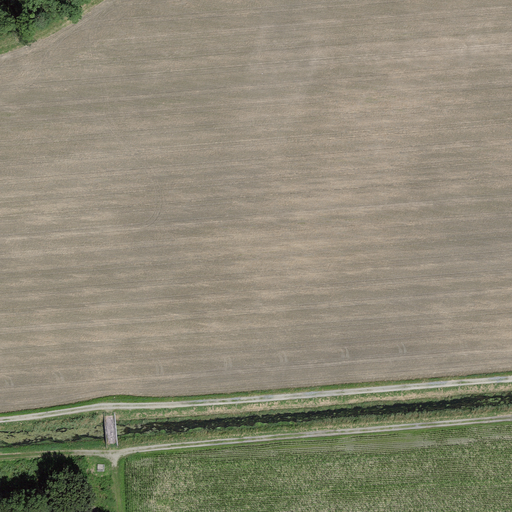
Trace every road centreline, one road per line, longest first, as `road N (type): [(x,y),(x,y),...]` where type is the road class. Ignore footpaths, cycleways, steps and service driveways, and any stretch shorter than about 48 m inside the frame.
road 1 (track): [(511,381),(0,421)]
road 2 (track): [(511,424),(0,462)]
